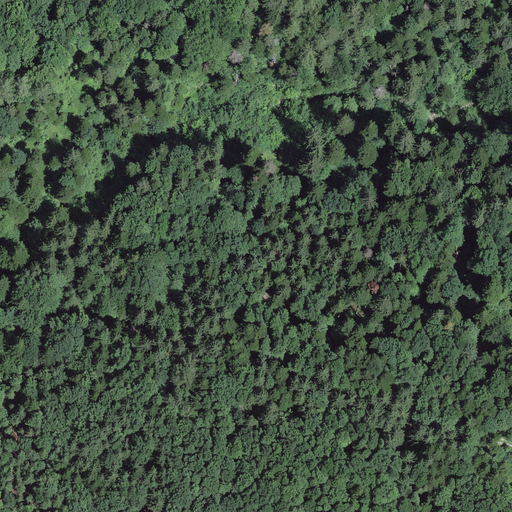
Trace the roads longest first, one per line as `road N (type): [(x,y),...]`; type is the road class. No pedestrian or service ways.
road 1 (track): [(511,448),(284,375),(227,347),(0,316)]
road 2 (track): [(106,326),(82,299),(83,274),(96,239),(144,181),(212,151),(263,165)]
